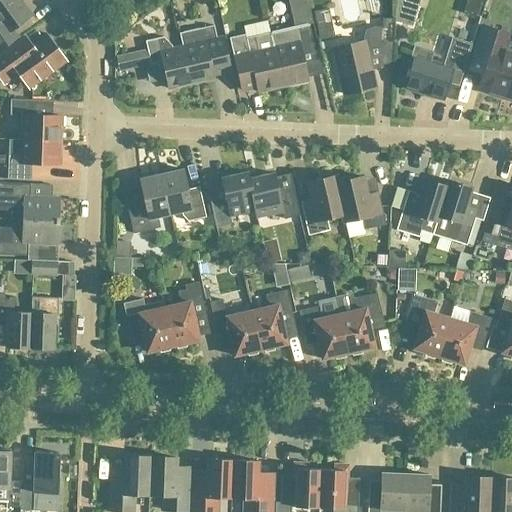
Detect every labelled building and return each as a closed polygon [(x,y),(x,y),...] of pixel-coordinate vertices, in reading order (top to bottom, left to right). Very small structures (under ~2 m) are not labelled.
[(20,3),(19,4),(15,0),(0,0),(0,52),(17,40),(12,32),(31,18),(20,3)] [(396,0),(394,21),(394,23),(411,28),(419,0),(396,0)] [(375,90),(367,53),(381,45),(393,46),(394,23),(394,21),(382,20),(381,29),(373,29),(365,32),(362,40),(363,44),(333,51),(343,97),(375,90)] [(245,26),(247,36),(271,31),(269,22),(245,26)] [(273,49),(282,89),(307,83),(301,57),(315,53),(308,26),(270,35),(273,49)] [(213,28),(201,30),(178,35),(181,48),(182,48),(190,86),(213,81),(212,77),(229,73),(221,38),(216,39),(213,28)] [(481,28),(468,71),(482,76),(478,90),(483,92),(482,93),(497,98),(497,96),(502,98),(511,63),(511,55),(501,52),(506,35),(481,28)] [(273,49),(270,35),(246,40),(245,37),(229,40),(241,93),(256,90),(258,95),(282,89),(273,49)] [(17,74),(28,88),(64,62),(47,39),(32,49),(25,39),(0,57),(0,80),(3,85),(17,74)] [(163,39),(145,43),(150,67),(161,64),(168,91),(190,86),(182,48),(181,48),(172,51),(171,48),(163,39)] [(403,89),(442,102),(447,86),(458,89),(468,58),(470,50),(451,45),(443,69),(428,64),(432,53),(415,47),(405,79),(406,80),(403,89)] [(116,62),(119,74),(130,71),(128,59),(116,62)] [(511,63),(502,98),(506,99),(505,100),(511,102),(511,63)] [(474,93),(476,77),(465,76),(464,92),(474,93)] [(30,117),(30,102),(10,101),(9,117),(21,118),(20,142),(60,143),(61,118),(30,117)] [(8,155),(7,181),(31,182),(31,166),(59,167),(60,143),(20,142),(8,141),(8,155)] [(187,223),(193,222),(205,219),(198,189),(187,192),(182,172),(160,177),(169,216),(181,213),(182,217),(187,223)] [(247,181),(248,181),(247,174),(220,180),(224,199),(209,202),(215,230),(231,226),(229,219),(254,213),(255,213),(247,181)] [(256,220),(282,214),(283,221),(299,218),(293,191),(277,194),(273,175),(248,181),(247,181),(255,213),(254,213),(256,220)] [(159,230),(157,219),(169,216),(160,177),(139,182),(144,207),(127,211),(133,236),(159,230)] [(329,232),(326,221),(342,217),(343,217),(335,185),(336,185),(334,178),(308,184),(312,203),(300,206),(308,237),(329,232)] [(361,220),(364,232),(385,227),(378,198),(366,200),(362,179),(336,185),(335,185),(343,217),(342,217),(344,224),(361,220)] [(431,236),(446,188),(424,181),(415,209),(404,205),(395,232),(418,239),(420,233),(431,236)] [(463,217),(472,189),(448,182),(446,188),(431,236),(466,247),(474,220),(463,217)] [(511,187),(498,183),(482,233),(496,237),(494,243),(511,248),(511,187)] [(10,222),(57,223),(58,199),(29,198),(30,186),(0,184),(0,213),(10,214),(10,222)] [(0,257),(27,258),(27,246),(56,247),(57,223),(10,222),(10,229),(0,228),(0,257)] [(30,276),(55,277),(55,263),(31,262),(30,276)] [(397,286),(414,287),(414,270),(397,270),(397,286)] [(163,309),(172,348),(198,342),(193,321),(205,318),(197,284),(184,287),(185,292),(177,294),(180,306),(163,309)] [(268,309),(251,313),(260,352),(286,346),(281,324),(293,322),(286,293),(265,297),(268,309)] [(339,316),(347,355),(374,349),(369,328),(383,325),(376,296),(353,301),(355,313),(339,316)] [(412,351),(438,359),(449,321),(433,315),(436,304),(413,297),(404,325),(419,330),(412,351)] [(30,315),(29,350),(52,351),(54,316),(57,316),(57,300),(31,299),(30,315)] [(321,361),(347,355),(339,316),(335,299),(322,302),(319,307),(319,308),(298,313),(305,342),(316,340),(321,361)] [(29,350),(30,315),(17,314),(14,301),(0,300),(0,327),(6,328),(5,349),(29,350)] [(142,301),(123,305),(124,311),(129,336),(141,333),(146,354),(172,348),(163,309),(162,303),(143,307),(142,301)] [(506,333),(500,354),(511,358),(511,303),(504,301),(495,330),(506,333)] [(260,352),(251,313),(225,319),(221,302),(209,305),(217,339),(229,336),(234,358),(260,352)] [(466,326),(449,321),(438,359),(463,367),(470,346),(481,349),(490,320),(469,314),(466,326)] [(0,502),(7,503),(7,509),(19,510),(21,486),(21,483),(9,483),(10,452),(0,451),(0,502)] [(19,510),(19,511),(55,511),(57,495),(57,480),(59,480),(59,467),(58,467),(58,455),(48,455),(48,453),(34,453),(34,461),(33,486),(21,486),(19,510)] [(132,511),(133,497),(148,497),(150,459),(124,458),(123,470),(111,469),(109,511),(132,511)] [(176,460),(150,459),(148,497),(163,498),(162,511),(187,511),(188,487),(189,470),(175,469),(176,460)] [(191,474),(189,511),(217,511),(218,500),(231,500),(232,462),(207,461),(207,474),(191,474)] [(242,511),(271,511),(273,477),(257,476),(257,463),(232,462),(231,500),(243,501),(242,511)] [(318,510),(320,471),(308,471),(308,465),(296,464),(296,475),(293,478),(281,477),(280,504),(275,504),(274,511),(290,511),(291,509),(318,510)] [(331,511),(357,511),(359,480),(346,480),(344,477),(344,466),(333,466),(333,472),(320,471),(318,510),(332,511),(331,511)] [(404,511),(406,477),(380,476),(379,501),(367,501),(367,511),(404,511)] [(429,477),(406,477),(404,511),(439,511),(440,503),(428,503),(429,477)] [(464,486),(451,486),(449,511),(489,511),(491,480),(465,479),(464,486)] [(511,511),(511,480),(491,480),(489,511),(511,511)]
